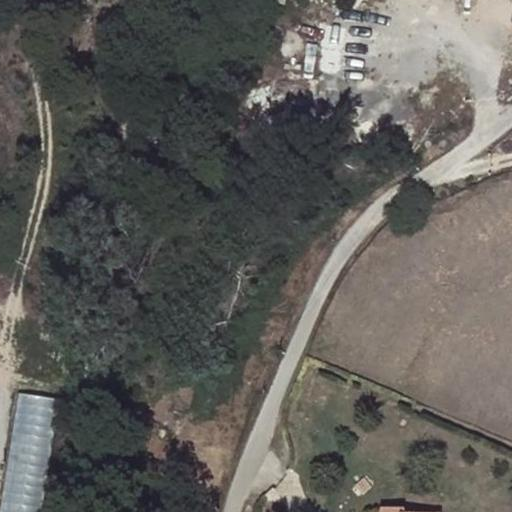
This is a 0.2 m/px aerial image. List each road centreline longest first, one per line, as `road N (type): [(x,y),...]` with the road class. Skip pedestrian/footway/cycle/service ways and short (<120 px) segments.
road 1 (unclassified): [(235,511),(335,258),(374,214),(511,108)]
road 2 (track): [(0,419),(23,259),(46,171),(41,0)]
